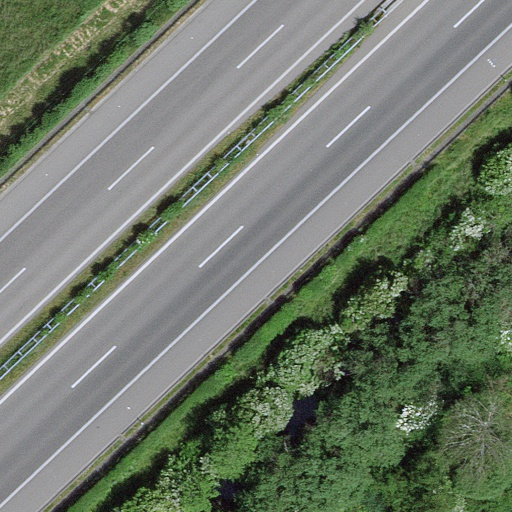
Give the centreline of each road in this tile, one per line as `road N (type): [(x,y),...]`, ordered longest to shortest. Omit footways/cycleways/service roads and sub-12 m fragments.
road 1 (motorway): [(0,454),(483,0)]
road 2 (motorway): [(309,0),(0,291)]
